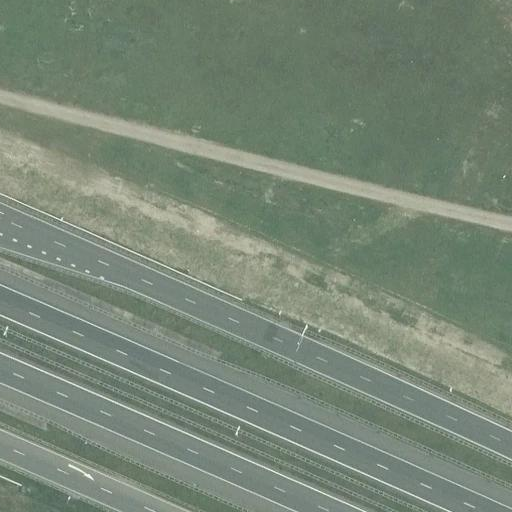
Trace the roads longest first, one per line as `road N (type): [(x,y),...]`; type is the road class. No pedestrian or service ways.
road 1 (trunk): [(511,447),(0,225)]
road 2 (track): [(0,99),(511,224)]
road 3 (trunk): [(480,511),(0,301)]
road 4 (trunk): [(0,370),(325,511)]
road 5 (trunk): [(0,447),(144,511)]
